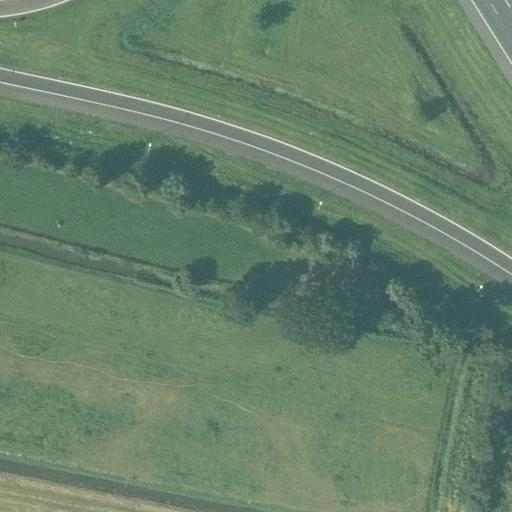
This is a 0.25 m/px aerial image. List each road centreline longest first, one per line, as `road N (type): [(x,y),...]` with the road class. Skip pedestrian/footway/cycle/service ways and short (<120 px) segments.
road 1 (motorway): [(0,77),(158,112),(285,152),(374,191),(511,270)]
road 2 (track): [(465,511),(489,363)]
